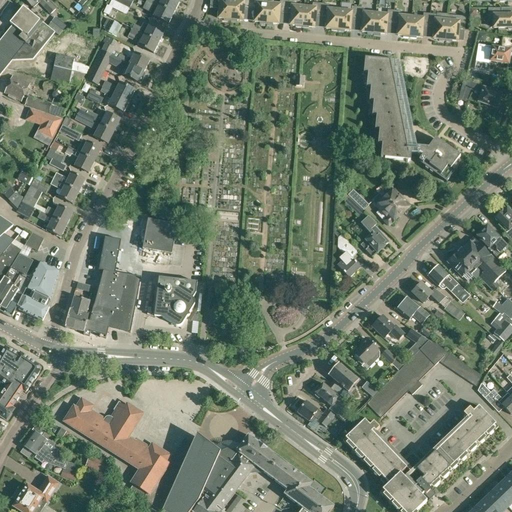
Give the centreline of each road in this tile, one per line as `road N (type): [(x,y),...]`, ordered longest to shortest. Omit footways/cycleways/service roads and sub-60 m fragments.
road 1 (residential): [(188,26),(463,53),(437,101),(445,116),(510,163)]
road 2 (tertiary): [(316,346),(510,163)]
road 3 (residential): [(76,250),(188,26)]
road 4 (tertiary): [(245,393),(191,359),(60,353)]
road 5 (unknown): [(137,357),(153,272),(190,267),(195,244)]
road 6 (tertiary): [(355,511),(354,475),(275,416)]
